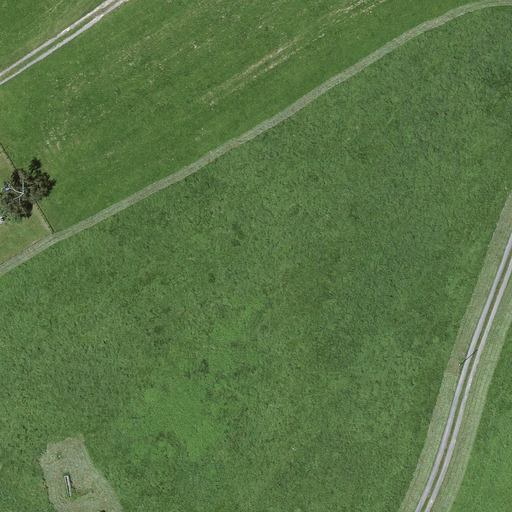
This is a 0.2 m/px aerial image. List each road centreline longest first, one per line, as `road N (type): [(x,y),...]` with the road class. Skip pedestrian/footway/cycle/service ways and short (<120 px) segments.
road 1 (track): [(511,264),(424,511)]
road 2 (track): [(0,78),(125,0)]
